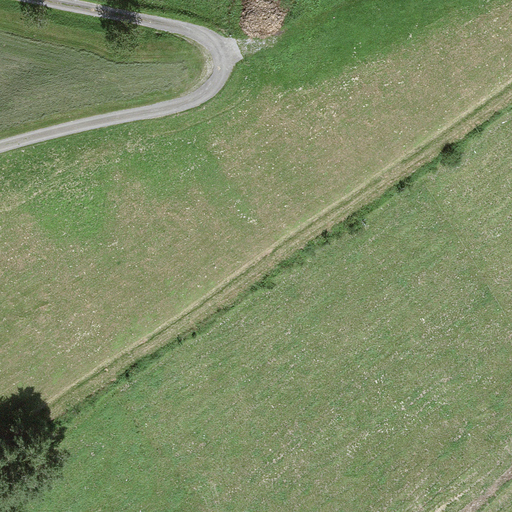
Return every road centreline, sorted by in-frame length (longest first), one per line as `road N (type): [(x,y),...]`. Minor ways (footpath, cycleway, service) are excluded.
road 1 (track): [(0,147),(179,104),(213,83),(219,54)]
road 2 (track): [(219,54),(191,29),(48,0)]
road 3 (track): [(219,54),(379,0)]
